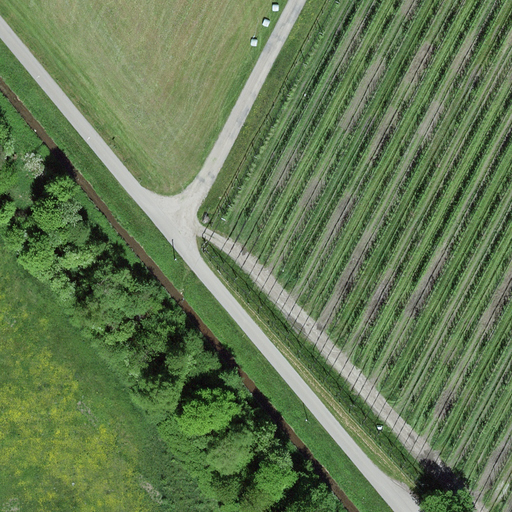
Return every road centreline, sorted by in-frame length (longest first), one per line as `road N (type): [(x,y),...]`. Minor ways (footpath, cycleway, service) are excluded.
road 1 (unclassified): [(427,511),(0,14)]
road 2 (track): [(303,0),(182,233)]
